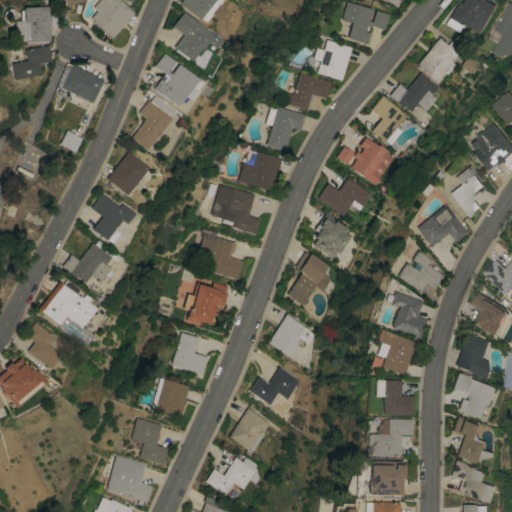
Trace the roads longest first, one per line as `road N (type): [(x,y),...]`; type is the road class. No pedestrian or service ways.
road 1 (tertiary): [(431,0),(310,156),(239,343),(162,511)]
road 2 (residential): [(156,0),(0,331)]
road 3 (residential): [(511,194),(476,248),(441,335),(430,511)]
